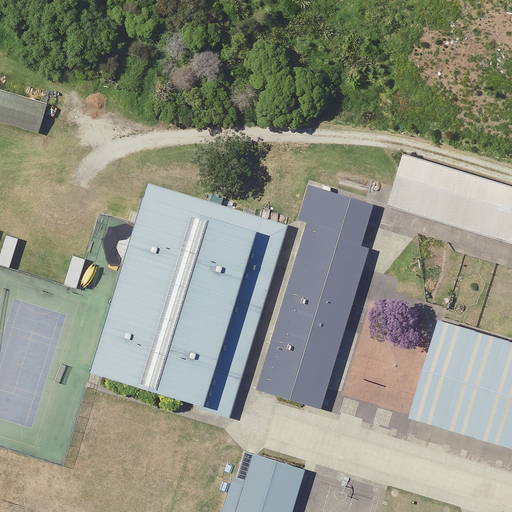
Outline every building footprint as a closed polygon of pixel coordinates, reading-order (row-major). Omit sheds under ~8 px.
[(148,66),(116,53),(105,82),(136,95),(148,66)] [(0,123),(38,135),(46,109),(0,94),(0,123)] [(511,196),(387,161),(369,221),(511,262),(511,196)] [(210,434),(265,240),(111,196),(55,390),(210,434)] [(358,217),(288,197),(228,404),(299,424),(358,217)] [(0,268),(11,272),(21,241),(5,236),(0,251),(0,268)] [(511,285),(352,240),(336,296),(511,345),(511,285)] [(78,293),(86,261),(72,258),(64,290),(78,293)] [(511,435),(511,358),(419,332),(390,433),(503,465),(511,435)] [(511,511),(511,492),(238,414),(210,511),(279,511),(287,486),(377,511),(511,511)]
